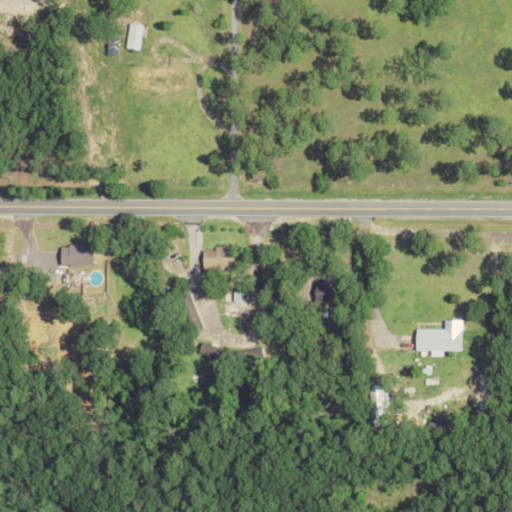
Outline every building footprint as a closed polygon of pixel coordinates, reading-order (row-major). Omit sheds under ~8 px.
[(138,49),(140,24),(127,23),(124,48),(138,49)] [(58,245),(58,265),(89,265),(90,245),(58,245)] [(236,267),(236,247),(212,246),(211,250),(201,250),(200,266),(236,267)] [(329,300),(334,283),(321,278),(316,295),(329,300)] [(415,329),(416,350),(461,350),(461,320),(443,320),(444,329),(415,329)] [(216,359),(219,347),(200,342),(197,354),(216,359)] [(387,414),(387,389),(369,389),(369,414),(387,414)]
